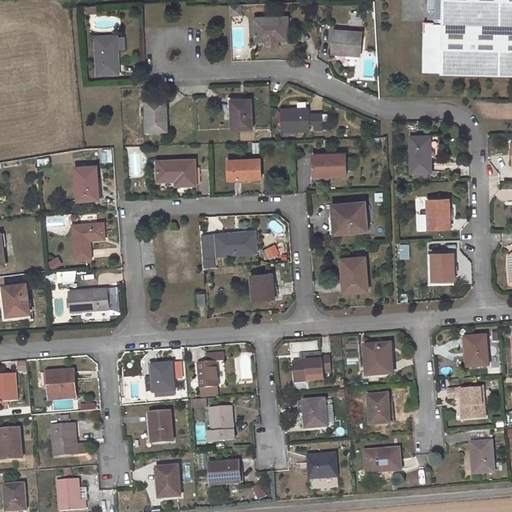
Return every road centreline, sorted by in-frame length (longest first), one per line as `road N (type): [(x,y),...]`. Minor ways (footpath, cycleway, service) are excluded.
road 1 (residential): [(483,313),(477,138),(464,119),(451,110),(387,110),(295,69),(203,69)]
road 2 (residential): [(138,340),(129,221),(141,209),(293,203),(301,219),(307,326)]
road 3 (residential): [(511,490),(238,511)]
road 4 (residential): [(115,478),(103,342)]
road 5 (residential): [(272,462),(261,330)]
road 6 (residential): [(428,446),(419,318)]
road 7 (residential): [(261,330),(138,340)]
